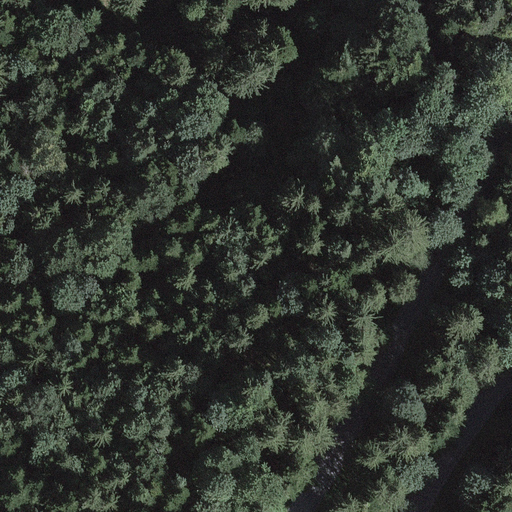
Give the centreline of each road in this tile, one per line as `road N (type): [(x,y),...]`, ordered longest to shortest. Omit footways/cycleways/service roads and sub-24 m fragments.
road 1 (unclassified): [(511,92),(488,129),(433,266),(300,511)]
road 2 (unclassified): [(421,511),(457,446),(511,375)]
